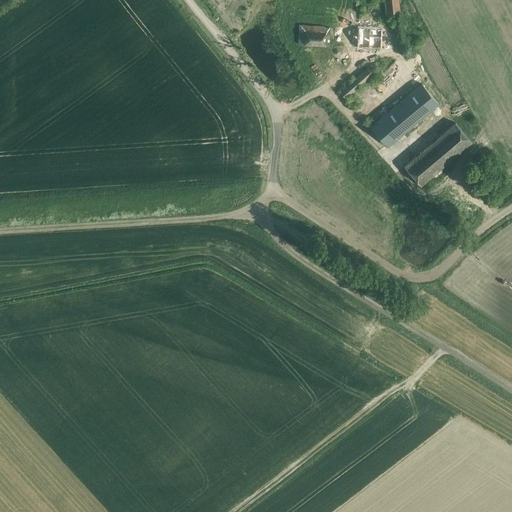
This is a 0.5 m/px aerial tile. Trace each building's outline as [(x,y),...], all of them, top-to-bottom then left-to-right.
[(383,0),(386,16),(398,15),(399,14),(397,0),(383,0)] [(328,45),(329,26),(299,24),(297,43),(328,45)] [(380,48),(381,30),(357,28),(356,47),(380,48)] [(344,98),(372,74),(367,68),(339,92),(344,98)] [(387,147),(438,103),(421,83),(370,127),(387,147)] [(420,186),(472,143),(455,123),(403,166),(420,186)]
